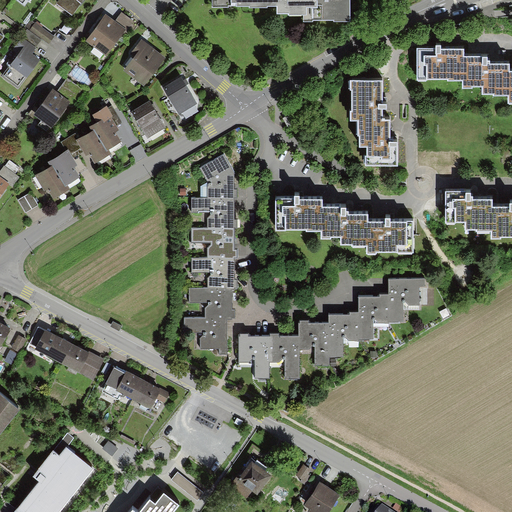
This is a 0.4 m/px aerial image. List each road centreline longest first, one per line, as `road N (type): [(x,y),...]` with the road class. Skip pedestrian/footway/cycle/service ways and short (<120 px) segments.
road 1 (residential): [(373,480),(0,278)]
road 2 (residential): [(0,257),(246,106)]
road 3 (residential): [(246,106),(446,0)]
road 4 (residential): [(0,145),(106,0)]
road 5 (residential): [(127,0),(246,106)]
